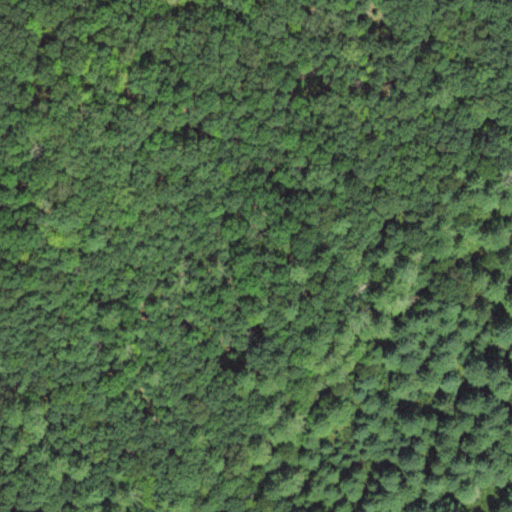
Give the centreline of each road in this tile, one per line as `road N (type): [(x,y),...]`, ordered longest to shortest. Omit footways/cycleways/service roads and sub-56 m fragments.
road 1 (track): [(214,511),(427,294),(511,238)]
road 2 (track): [(0,65),(149,0)]
